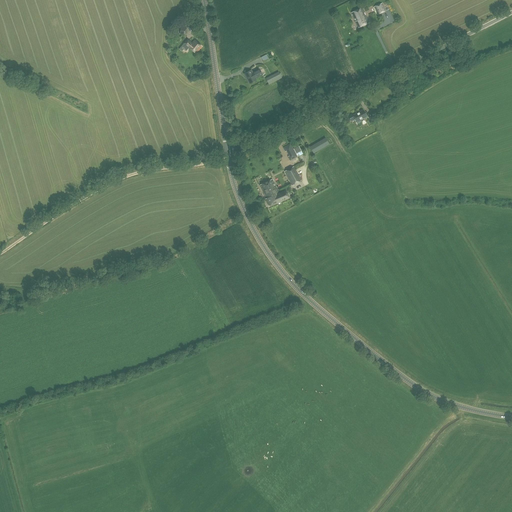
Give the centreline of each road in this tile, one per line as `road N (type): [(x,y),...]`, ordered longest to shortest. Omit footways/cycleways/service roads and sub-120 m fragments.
road 1 (tertiary): [(511,418),(423,392),(310,301),(253,230),(227,155)]
road 2 (unclassified): [(227,155),(511,11)]
road 3 (track): [(228,160),(126,175),(0,252)]
road 4 (tertiary): [(227,155),(202,0)]
